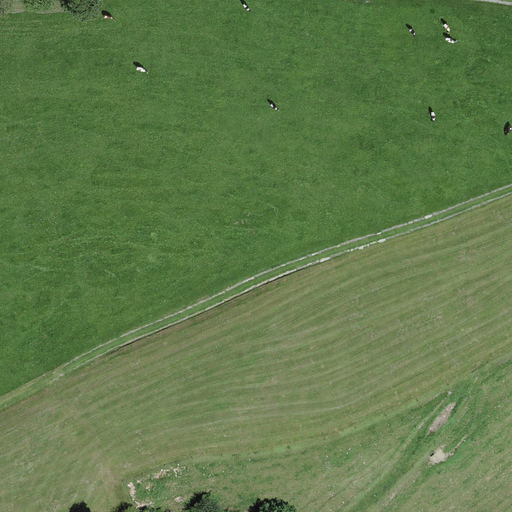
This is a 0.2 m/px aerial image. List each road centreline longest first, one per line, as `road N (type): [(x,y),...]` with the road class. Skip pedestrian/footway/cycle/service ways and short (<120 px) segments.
road 1 (track): [(0,402),(140,331),(511,185)]
road 2 (track): [(511,15),(348,0)]
